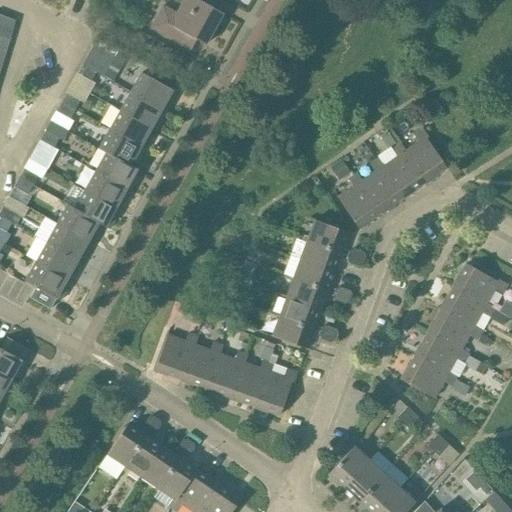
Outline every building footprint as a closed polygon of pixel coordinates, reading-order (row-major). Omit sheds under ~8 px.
[(223,13),(198,0),(184,0),(177,14),(163,6),(151,28),(191,50),(197,40),(205,45),(223,13)] [(0,37),(10,40),(14,27),(0,23),(0,37)] [(0,60),(3,62),(10,40),(0,37),(0,60)] [(114,58),(111,56),(93,46),(83,65),(96,72),(104,77),(114,58)] [(72,84),(90,94),(95,84),(91,82),(96,72),(83,65),(72,84)] [(131,92),(166,112),(174,98),(170,96),(173,90),(142,73),(131,92)] [(166,112),(131,92),(120,111),(152,128),(154,123),(159,125),(166,112)] [(67,93),(61,103),(75,110),(80,101),(67,93)] [(61,103),(57,111),(70,118),(75,110),(61,103)] [(120,111),(110,130),(145,149),(153,136),(149,133),(152,128),(120,111)] [(403,153),(423,183),(445,168),(425,138),(427,137),(421,129),(412,135),(418,143),(405,152),(403,153)] [(138,163),(145,149),(110,130),(99,149),(106,153),(106,152),(130,166),(131,165),(133,161),(138,163)] [(45,131),(40,140),(54,148),(55,148),(59,139),(45,131)] [(40,140),(29,159),(48,169),(59,150),(55,148),(54,148),(40,140)] [(402,198),(423,183),(403,153),(405,152),(400,144),(390,151),(396,158),(383,167),(381,168),(402,198)] [(106,152),(106,153),(96,171),(131,191),(139,177),(135,175),(138,169),(131,165),(130,166),(106,152)] [(380,213),(402,198),(381,168),(383,167),(377,159),(369,165),(374,173),(361,182),(360,183),(380,213)] [(24,168),(19,178),(33,186),(38,176),(24,168)] [(131,191),(96,171),(85,190),(116,207),(119,202),(123,205),(131,191)] [(358,228),(380,213),(360,183),(361,182),(355,174),(347,180),(352,188),(338,198),(358,228)] [(19,178),(14,187),(28,195),(28,194),(33,186),(19,178)] [(73,183),(63,202),(68,205),(75,209),(103,225),(110,229),(118,215),(114,213),(116,207),(85,190),(73,183)] [(68,205),(57,224),(88,241),(91,236),(95,239),(103,225),(75,209),(68,205)] [(3,206),(0,211),(0,216),(3,218),(2,218),(12,223),(16,225),(22,216),(3,206)] [(2,218),(0,222),(0,227),(7,232),(12,223),(2,218)] [(303,236),(302,238),(341,253),(348,233),(314,220),(308,237),(303,236)] [(57,224),(47,243),(82,263),(90,249),(85,247),(88,241),(57,224)] [(37,237),(27,256),(36,261),(36,262),(67,279),(70,274),(74,276),(82,263),(47,243),(37,237)] [(299,259),(334,272),(341,253),(302,238),(301,242),(305,243),(299,259)] [(348,254),(364,259),(366,256),(364,252),(354,248),(349,250),(348,254)] [(363,263),(364,259),(348,254),(347,258),(349,261),(359,265),(363,263)] [(288,277),(327,291),(334,272),(299,259),(293,275),(289,274),(288,277)] [(67,279),(36,262),(25,281),(36,287),(30,298),(50,309),(56,299),(61,301),(68,287),(64,284),(67,279)] [(485,307),(487,303),(494,290),(502,294),(507,285),(499,281),(498,283),(465,265),(452,289),(485,307)] [(285,298),(320,310),(327,291),(288,277),(287,280),(291,281),(285,298)] [(335,288),(334,292),(350,298),(352,294),(350,290),(339,287),(335,288)] [(452,289),(440,311),(472,330),(474,327),(481,313),(489,318),(493,309),(494,308),(487,303),(485,307),(452,289)] [(349,302),(350,298),(334,292),(333,296),(334,300),(345,304),(349,302)] [(275,294),(268,313),(274,315),(278,317),(313,330),(320,310),(285,298),(275,294)] [(472,330),(440,311),(427,334),(460,352),(461,350),(469,336),(476,340),(481,331),(474,327),(472,330)] [(508,318),(496,311),(491,319),(504,326),(508,318)] [(271,335),(271,337),(306,349),(306,348),(313,330),(278,317),(271,335)] [(321,327),(320,331),(336,336),(337,332),(336,328),(326,325),(321,327)] [(335,340),(336,336),(320,331),(319,334),(321,338),(331,342),(335,340)] [(192,345),(195,346),(198,338),(187,334),(184,342),(167,336),(154,370),(180,379),(192,345)] [(460,352),(427,334),(414,357),(447,375),(448,373),(456,359),(463,364),(469,354),(461,350),(460,352)] [(0,347),(0,373),(11,380),(14,374),(18,377),(26,362),(22,360),(28,350),(32,352),(32,351),(8,338),(2,349),(0,347)] [(192,345),(180,379),(204,388),(217,354),(219,355),(222,347),(212,343),(209,351),(195,346),(192,345)] [(234,360),(219,355),(217,354),(204,388),(229,397),(241,363),(244,364),(247,355),(237,352),(234,360)] [(279,356),(273,354),(269,364),(272,365),(275,366),(279,356)] [(456,377),(448,373),(447,375),(414,357),(401,380),(434,398),(443,382),(451,387),(456,377)] [(241,363),(229,397),(254,406),(266,372),(269,373),(272,365),(269,364),(262,361),(259,370),(244,364),(241,363)] [(283,379),(269,373),(266,372),(254,406),(279,415),(291,382),(294,382),(297,374),(287,370),(283,379)] [(0,373),(0,398),(5,401),(13,387),(8,385),(11,380),(0,373)] [(402,423),(412,412),(407,406),(397,418),(402,423)] [(412,412),(402,423),(408,428),(418,417),(412,412)] [(144,430),(147,432),(156,418),(153,416),(149,416),(143,426),(144,430)] [(160,421),(156,418),(147,432),(150,434),(155,434),(161,425),(160,421)] [(128,424),(98,468),(112,477),(114,479),(121,469),(144,435),(128,424)] [(433,450),(443,439),(437,434),(427,445),(433,450)] [(140,476),(160,446),(144,435),(121,469),(124,471),(127,467),(140,476)] [(177,453),(180,455),(191,441),(187,438),(183,439),(177,449),(177,453)] [(449,445),(443,439),(433,450),(439,455),(448,445),(449,445)] [(193,443),(191,441),(180,455),(183,458),(188,457),(194,447),(193,443)] [(176,456),(160,446),(140,476),(155,486),(176,456)] [(344,487),(369,460),(353,446),(328,473),(344,487)] [(155,486),(152,490),(157,494),(154,498),(158,501),(167,507),(168,505),(167,505),(192,467),(176,456),(155,486)] [(369,460),(344,487),(359,501),(384,474),(379,469),(369,460)] [(196,511),(216,483),(192,467),(167,505),(168,505),(176,511),(181,504),(193,511),(196,511)] [(377,511),(399,488),(384,474),(359,501),(371,511),(377,511)] [(231,511),(240,500),(216,483),(196,511),(231,511)] [(399,488),(377,511),(405,511),(415,502),(399,488)] [(444,511),(441,508),(436,511),(434,511),(425,501),(414,511),(444,511)] [(502,501),(493,508),(496,511),(505,511),(509,509),(502,501)]
